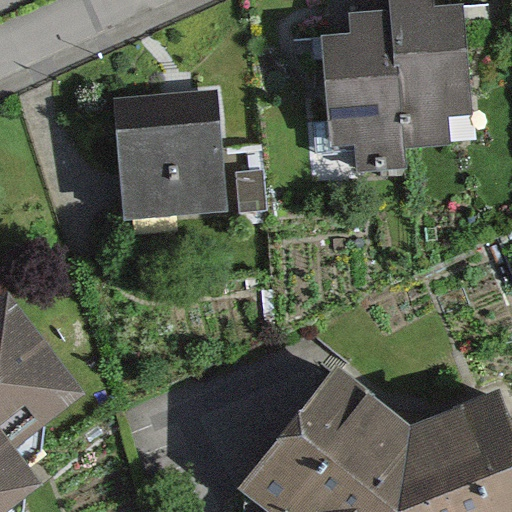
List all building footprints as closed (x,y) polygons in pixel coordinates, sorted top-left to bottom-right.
[(367,0),(369,16),(379,149),(434,144),(432,117),(456,115),(447,6),(424,8),(423,0),(367,0)] [(379,149),(369,16),(328,20),(330,40),(300,43),(308,142),(329,140),(332,175),(381,171),(379,149)] [(219,100),(121,108),(129,222),(228,214),(219,100)] [(237,170),(239,212),(265,211),(264,169),(237,170)] [(0,322),(0,471),(1,471),(0,470),(0,417),(46,382),(0,322)] [(511,511),(511,452),(496,404),(404,434),(328,380),(247,492),(275,511),(511,511)]
